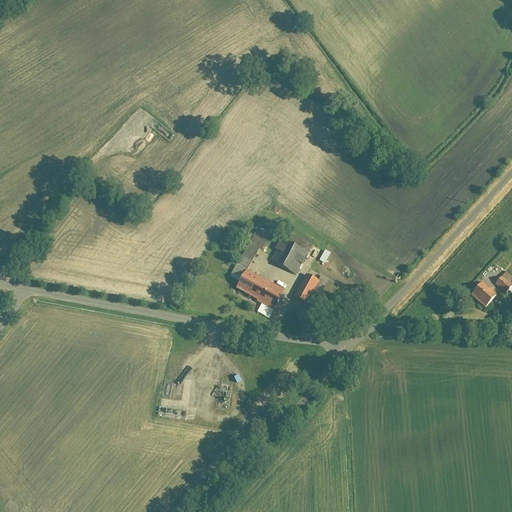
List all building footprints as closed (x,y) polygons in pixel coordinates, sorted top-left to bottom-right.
[(271,237),(258,230),(231,276),(243,282),(249,271),(262,248),(264,249),(271,237)] [(291,231),(273,261),(297,275),(315,246),(291,231)] [(243,282),(239,287),(277,309),(287,293),(249,271),(243,282)] [(511,275),(508,272),(497,284),(510,295),(511,293),(511,275)] [(319,280),(309,274),(296,296),(307,302),(319,280)] [(500,296),(485,283),(474,295),(488,308),(500,296)]
